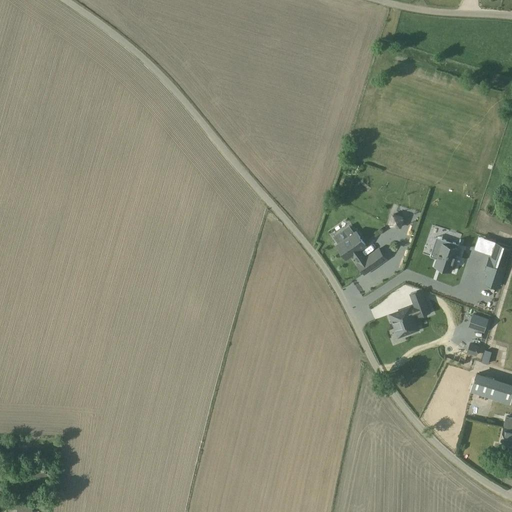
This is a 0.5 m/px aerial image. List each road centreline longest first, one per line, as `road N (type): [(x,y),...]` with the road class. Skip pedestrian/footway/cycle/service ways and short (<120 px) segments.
road 1 (unclassified): [(511,497),(441,448),(405,410),(294,233),(124,42),(64,0)]
road 2 (unclassified): [(511,17),(419,12),(372,0)]
